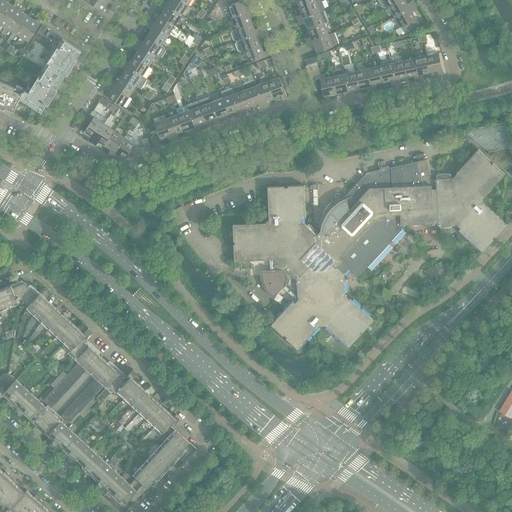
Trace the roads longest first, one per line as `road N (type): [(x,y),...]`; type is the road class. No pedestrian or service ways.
road 1 (secondary): [(319,433),(251,382),(123,259),(27,186)]
road 2 (secondary): [(13,209),(302,448)]
road 3 (residential): [(151,511),(208,437),(31,268)]
road 4 (residential): [(58,132),(119,165),(305,107)]
road 5 (residential): [(305,107),(459,73),(424,0)]
road 6 (unclassified): [(474,302),(402,350),(319,433)]
road 7 (unclassified): [(338,447),(474,302)]
road 8 (residential): [(83,511),(93,500),(0,423)]
